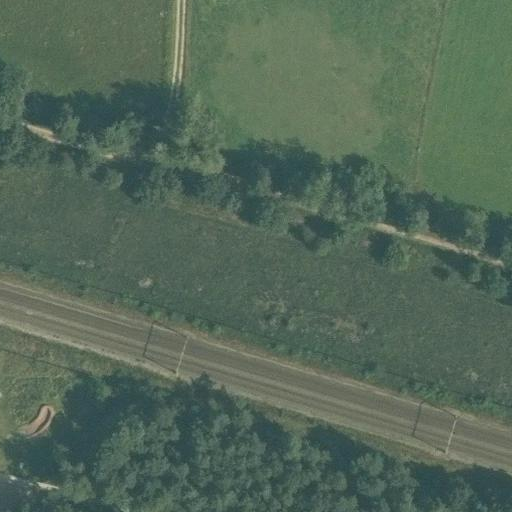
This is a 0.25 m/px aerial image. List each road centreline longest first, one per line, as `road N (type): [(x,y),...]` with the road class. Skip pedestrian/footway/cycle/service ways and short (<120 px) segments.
road 1 (track): [(511,263),(0,121)]
road 2 (track): [(181,0),(170,108),(125,158)]
